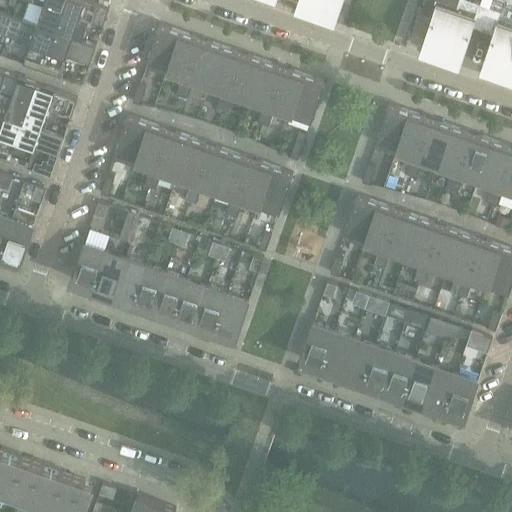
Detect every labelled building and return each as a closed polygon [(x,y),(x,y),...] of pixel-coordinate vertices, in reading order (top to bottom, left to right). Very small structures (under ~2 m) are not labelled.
[(65,0),(31,0),(43,4),(36,25),(54,31),(65,0)] [(90,0),(65,0),(54,31),(72,37),(79,17),(103,25),(110,7),(90,0)] [(297,0),(297,2),(298,2),(297,2),(318,9),(320,0),(297,0)] [(336,15),(341,0),(320,0),(318,9),(336,15)] [(425,0),(421,11),(432,15),(422,45),(442,52),(460,0),(425,0)] [(480,4),(468,0),(460,0),(442,52),(460,58),(472,25),(483,29),(490,7),(480,4)] [(501,11),(490,7),(483,29),(493,33),(483,63),(503,70),(511,43),(511,25),(498,20),(501,11)] [(0,32),(7,35),(13,17),(0,11),(0,32)] [(36,25),(13,17),(7,35),(30,43),(23,63),(41,70),(54,31),(36,25)] [(169,70),(170,67),(169,66),(181,31),(160,24),(146,62),(169,70)] [(96,45),(72,37),(54,31),(41,70),(59,76),(66,56),(90,64),(96,45)] [(202,38),(181,31),(169,66),(170,67),(184,72),(189,74),(202,38)] [(222,45),(202,38),(189,74),(184,72),(180,82),(191,86),(195,76),(210,81),(222,45)] [(511,43),(503,70),(511,73),(511,43)] [(243,53),(222,45),(210,81),(224,86),(230,88),(243,53)] [(263,60),(243,53),(230,88),(224,86),(221,97),(232,100),(236,90),(251,95),(263,60)] [(283,67),(263,60),(251,95),(265,100),(271,102),(283,67)] [(304,74),(283,67),(271,102),(265,100),(262,111),(273,115),(277,104),(290,109),(291,109),(304,74)] [(23,122),(36,83),(0,70),(0,91),(12,95),(5,116),(23,122)] [(325,81),(304,74),(291,109),(290,109),(289,112),(312,120),(325,81)] [(191,86),(180,82),(176,93),(188,97),(191,86)] [(78,97),(36,83),(23,122),(40,129),(41,128),(48,108),(72,116),(78,97)] [(133,102),(140,104),(146,87),(139,84),(133,102)] [(232,100),(221,97),(217,107),(228,111),(232,100)] [(411,111),(389,104),(376,142),(398,150),(400,147),(398,146),(411,111)] [(273,115),(262,111),(258,121),(269,125),(273,115)] [(431,118),(411,111),(398,146),(400,147),(413,151),(419,153),(431,118)] [(0,157),(9,161),(23,122),(5,116),(0,113),(0,157)] [(137,161),(138,158),(137,157),(150,122),(128,115),(115,153),(137,161)] [(451,125),(431,118),(419,153),(413,151),(409,162),(421,166),(424,155),(439,160),(451,125)] [(58,155),(65,136),(41,128),(40,129),(23,122),(9,161),(27,167),(28,165),(31,166),(38,148),(58,155)] [(170,129),(150,122),(137,157),(138,158),(152,163),(158,165),(170,129)] [(472,132),(451,125),(439,160),(454,166),(460,168),(472,132)] [(190,136),(170,129),(158,165),(152,163),(148,173),(160,177),(163,167),(178,172),(190,136)] [(492,139),(478,134),(472,132),(460,168),(454,166),(450,176),(462,180),(465,170),(480,175),(492,139)] [(211,144),(190,136),(178,172),(193,177),(198,179),(211,144)] [(297,139),(290,156),(298,159),(304,141),(297,139)] [(511,148),(511,146),(492,139),(480,175),(495,180),(500,182),(511,148)] [(231,151),(211,144),(198,179),(193,177),(189,188),(200,191),(204,181),(219,186),(231,151)] [(511,148),(500,182),(495,180),(491,190),(502,194),(511,197),(511,148)] [(252,158),(231,151),(219,186),(234,191),(239,193),(252,158)] [(272,165),(252,158),(239,193),(234,191),(230,202),(241,206),(245,195),(258,200),(260,200),(272,165)] [(421,166),(409,162),(406,173),(417,177),(421,166)] [(368,164),(362,181),(370,184),(376,166),(368,164)] [(293,172),(272,165),(260,200),(258,200),(257,203),(280,211),(293,172)] [(160,177),(148,173),(145,184),(156,188),(160,177)] [(13,177),(5,174),(0,187),(9,190),(13,177)] [(107,175),(101,193),(109,195),(115,177),(107,175)] [(462,180),(450,176),(446,187),(458,191),(462,180)] [(42,202),(46,188),(36,185),(32,198),(42,202)] [(200,191),(189,188),(185,198),(197,202),(200,191)] [(502,194),(491,190),(487,201),(499,205),(502,194)] [(379,202),(358,194),(344,233),(367,241),(368,238),(367,237),(379,202)] [(104,217),(109,203),(100,200),(95,213),(104,217)] [(241,206),(230,202),(226,213),(237,216),(241,206)] [(399,209),(379,202),(367,237),(368,238),(381,242),(387,244),(399,209)] [(420,216),(399,209),(387,244),(381,242),(378,253),(389,257),(393,246),(407,251),(420,216)] [(128,212),(124,223),(136,228),(136,227),(140,216),(128,212)] [(0,252),(12,218),(0,213),(0,252)] [(440,223),(420,216),(407,251),(422,257),(428,259),(440,223)] [(34,225),(12,218),(0,252),(0,253),(16,259),(17,257),(22,259),(34,225)] [(461,230),(440,223),(428,259),(422,257),(418,267),(430,271),(433,261),(448,266),(461,230)] [(168,239),(177,242),(181,229),(172,226),(168,239)] [(190,232),(181,229),(177,242),(185,245),(190,232)] [(266,250),(272,232),(265,230),(259,248),(266,250)] [(481,237),(461,230),(448,266),(463,271),(469,273),(481,237)] [(501,245),(481,237),(469,273),(463,271),(459,281),(471,285),(474,275),(488,279),(489,280),(501,245)] [(209,253),(218,256),(222,243),(213,240),(209,253)] [(77,281),(93,286),(105,250),(84,242),(72,276),(77,278),(77,281)] [(230,246),(222,243),(218,256),(226,259),(230,246)] [(511,283),(511,248),(501,245),(489,280),(488,279),(487,283),(509,291),(511,283)] [(126,257),(105,250),(93,286),(109,292),(110,290),(114,291),(126,257)] [(389,257),(378,253),(374,264),(385,268),(389,257)] [(249,267),(259,270),(264,257),(254,254),(249,267)] [(344,257),(337,255),(331,272),(338,275),(344,257)] [(146,264),(126,257),(114,291),(118,293),(117,295),(133,300),(146,264)] [(167,271),(146,264),(133,300),(150,306),(150,304),(155,305),(167,271)] [(430,271),(418,267),(415,278),(426,282),(430,271)] [(187,278),(167,271),(155,305),(159,307),(158,309),(174,315),(187,278)] [(207,285),(187,278),(174,315),(190,320),(191,318),(195,319),(207,285)] [(328,280),(323,293),(333,296),(338,283),(328,280)] [(471,285),(459,281),(455,292),(467,296),(471,285)] [(228,293),(207,285),(195,319),(200,321),(199,323),(215,329),(228,293)] [(357,290),(352,303),(365,308),(370,295),(357,290)] [(249,300),(228,293),(215,329),(231,334),(232,332),(237,334),(249,300)] [(379,298),(374,311),(385,314),(390,301),(379,298)] [(411,309),(402,306),(397,319),(406,322),(411,309)] [(419,312),(411,309),(406,322),(414,325),(419,312)] [(494,309),(488,327),(496,330),(502,312),(494,309)] [(451,323),(443,320),(438,333),(447,336),(451,323)] [(335,330),(313,322),(301,357),(306,358),(306,360),(322,366),(335,330)] [(460,326),(451,323),(447,336),(455,339),(460,326)] [(355,337),(335,330),(322,366),(342,373),(355,337)] [(493,337),(483,334),(479,347),(488,350),(493,337)] [(375,344),(355,337),(342,373),(363,380),(375,344)] [(396,351),(375,344),(363,380),(383,387),(396,351)] [(416,358),(396,351),(383,387),(403,394),(416,358)] [(436,365),(416,358),(403,394),(424,401),(436,365)] [(457,372),(436,365),(424,401),(444,409),(457,372)] [(478,380),(457,372),(444,409),(460,414),(461,412),(466,414),(478,380)] [(0,450),(0,487),(11,457),(3,454),(4,451),(0,450)] [(19,459),(11,457),(0,487),(0,492),(19,499),(32,461),(19,457),(19,459)] [(45,466),(32,461),(19,499),(39,506),(52,471),(44,468),(45,466)] [(59,473),(52,471),(39,506),(55,511),(60,511),(73,476),(60,471),(59,473)] [(86,480),(73,476),(60,511),(84,511),(94,485),(85,482),(86,480)] [(114,498),(117,487),(103,482),(100,493),(114,498)] [(139,495),(132,511),(175,511),(177,508),(139,495)]
